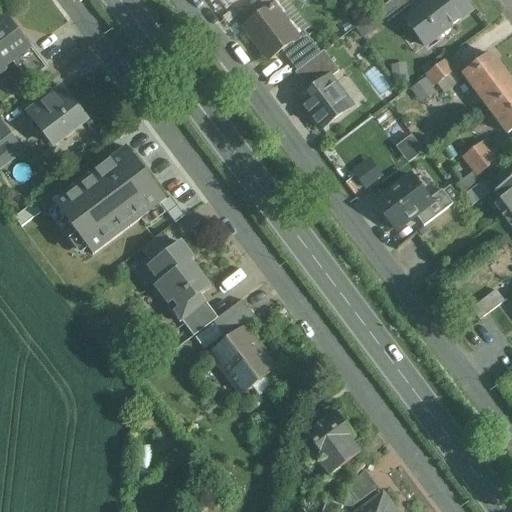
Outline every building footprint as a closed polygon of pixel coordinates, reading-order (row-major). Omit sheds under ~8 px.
[(271,0),(260,0),(242,14),(249,23),(272,7),(275,5),(271,0)] [(405,0),(392,0),(378,11),(387,23),(410,6),(405,0)] [(463,0),(431,0),(404,21),(424,47),(472,11),(463,0)] [(249,23),(243,28),(267,61),(280,52),(296,40),(295,39),(272,7),(249,23)] [(7,19),(0,24),(0,73),(4,71),(3,69),(11,62),(29,48),(7,19)] [(321,55),(304,32),(295,39),(296,40),(280,52),(296,73),(321,55)] [(29,48),(11,62),(28,83),(47,68),(30,47),(29,48)] [(511,84),(490,55),(463,75),(486,105),(486,106),(511,85),(511,84)] [(444,62),(426,76),(434,87),(453,73),(444,62)] [(511,85),(486,106),(508,135),(511,131),(511,85)] [(62,88),(27,114),(51,145),(52,144),(50,141),(70,126),(74,132),(88,121),(62,88)] [(0,162),(20,147),(0,122),(0,162)] [(482,145),(465,158),(479,177),(496,164),(482,145)] [(129,150),(55,204),(93,256),(167,202),(129,150)] [(366,189),(384,175),(370,157),(352,171),(366,189)] [(411,177),(376,204),(396,231),(432,204),(411,177)] [(511,182),(497,194),(511,214),(511,182)] [(490,193),(483,183),(465,196),(473,206),(490,193)] [(159,237),(141,250),(148,260),(166,247),(159,237)] [(193,260),(180,243),(170,251),(166,247),(148,260),(152,266),(146,271),(157,286),(155,287),(180,320),(202,304),(197,299),(210,289),(190,263),(193,260)] [(496,292),(472,310),(480,321),(504,303),(496,292)] [(218,320),(213,323),(228,342),(245,330),(257,321),(242,302),(218,320)] [(202,304),(180,320),(194,338),(213,323),(218,320),(216,318),(214,320),(202,304)] [(245,330),(228,342),(211,355),(241,396),(276,371),(245,330)] [(355,439),(336,414),(306,435),(313,444),(301,453),(309,463),(321,455),(325,460),(321,463),(331,477),(360,455),(351,443),(355,439)] [(345,511),(377,488),(364,472),(348,492),(342,507),(340,511),(345,511)] [(397,511),(383,492),(356,511),(397,511)] [(340,511),(342,507),(326,502),(322,511),(340,511)]
